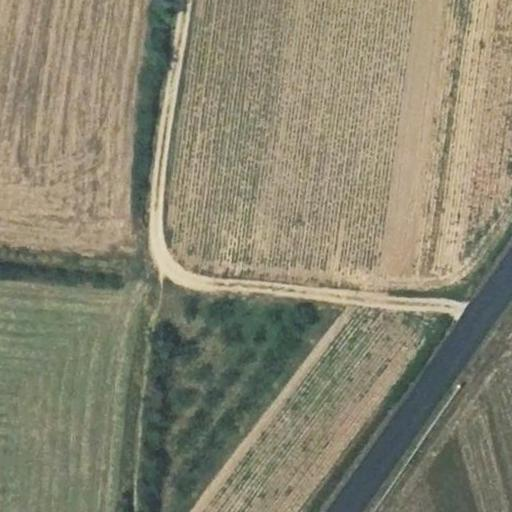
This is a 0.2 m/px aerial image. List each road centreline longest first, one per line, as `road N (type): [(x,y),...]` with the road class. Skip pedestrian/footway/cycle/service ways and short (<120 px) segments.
road 1 (track): [(181,0),(159,130),(129,511)]
road 2 (track): [(152,252),(213,279),(478,313)]
road 3 (primary): [(340,511),(511,265)]
